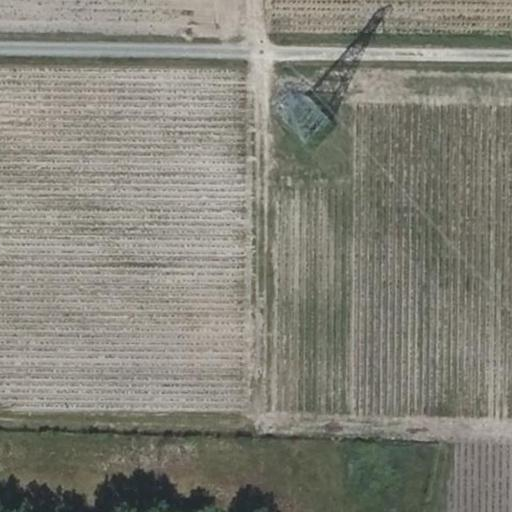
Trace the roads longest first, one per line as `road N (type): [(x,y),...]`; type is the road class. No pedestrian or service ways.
road 1 (track): [(0,51),(511,53)]
road 2 (track): [(262,0),(263,426)]
